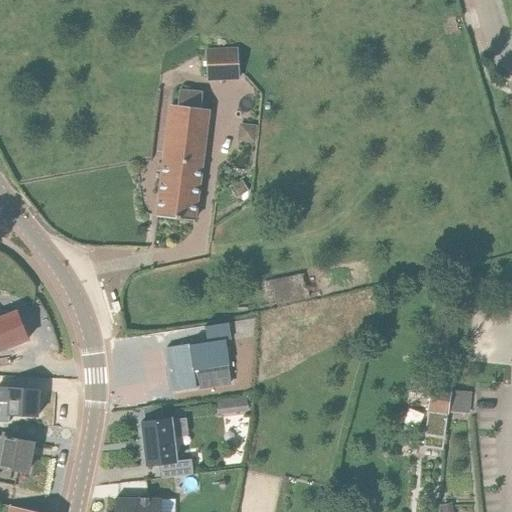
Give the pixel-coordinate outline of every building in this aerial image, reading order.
[(206,79),(238,78),(237,50),(205,51),(206,79)] [(206,111),(200,110),(202,91),(179,90),(177,108),(170,107),(157,217),(193,221),(206,111)] [(241,181),(233,186),(239,196),(247,191),(241,181)] [(273,278),(274,297),(305,295),(304,276),(273,278)] [(0,352),(27,340),(16,312),(0,319),(0,318),(0,352)] [(166,347),(173,391),(197,388),(231,383),(229,366),(224,341),(230,340),(227,324),(203,328),(205,342),(166,347)] [(448,412),(452,391),(445,391),(447,382),(439,380),(437,389),(431,388),(422,447),(442,451),(448,412)] [(38,400),(38,389),(0,388),(0,413),(37,417),(37,414),(39,414),(40,401),(38,400)] [(452,391),(448,412),(468,416),(471,394),(452,391)] [(234,411),(246,409),(244,397),(233,399),(234,411)] [(171,418),(141,422),(145,465),(159,464),(161,477),(193,473),(191,459),(176,461),(171,418)] [(0,467),(27,472),(32,442),(20,440),(20,436),(2,433),(1,438),(0,437),(0,467)] [(160,511),(160,498),(115,499),(114,511),(160,511)]
